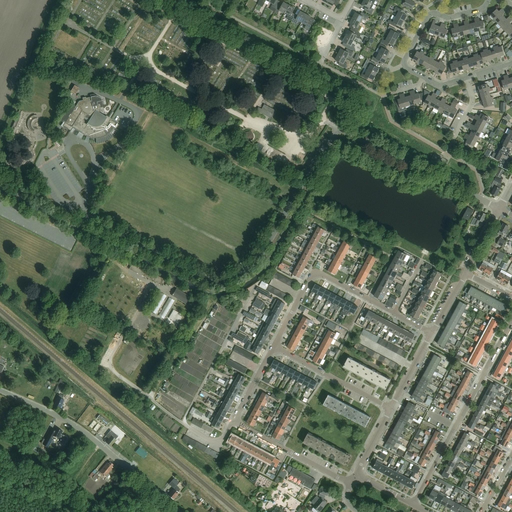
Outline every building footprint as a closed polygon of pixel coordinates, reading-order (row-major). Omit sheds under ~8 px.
[(276,10),(278,7),(279,4),(276,2),(277,0),(270,0),(270,2),(273,4),(271,7),(276,10)] [(372,8),(374,4),(365,0),(364,0),(362,6),(367,8),(365,11),(372,14),(374,10),(372,8)] [(412,10),(416,4),(409,0),(405,0),(403,5),(412,10)] [(285,13),(289,5),(284,3),(281,8),(278,7),(276,10),(275,12),(278,14),(280,11),(285,13)] [(292,21),(295,16),(292,14),(295,8),(289,5),(285,13),(288,15),(287,18),(292,21)] [(404,21),(407,16),(401,13),(403,10),(396,7),(394,11),(398,14),(396,17),(404,21)] [(494,19),(503,11),(502,9),(499,12),(497,9),(490,15),(494,19)] [(302,22),(306,14),(300,11),(297,17),(295,16),(292,21),(297,24),(298,21),(302,22)] [(498,23),(504,17),(502,15),(505,12),(503,11),(494,19),(498,23)] [(368,19),(370,16),(363,13),(361,16),(356,13),(353,18),(361,22),(363,19),(366,21),(367,19),(368,19)] [(306,14),(302,22),(306,25),(305,27),(306,28),(309,30),(312,25),(309,23),(312,17),(306,14)] [(401,27),(404,21),(396,17),(394,21),(391,19),(390,21),(389,20),(388,23),(394,26),(396,24),(401,27)] [(501,27),(511,18),(509,17),(506,19),(504,17),(498,23),(501,27)] [(359,26),(361,22),(353,18),(350,24),(356,27),(354,30),(356,31),(359,33),(362,28),(359,26)] [(480,31),(485,30),(483,21),(480,22),(479,18),(477,18),(480,31)] [(505,31),(511,25),(510,23),(511,20),(511,19),(511,18),(501,27),(505,31)] [(434,34),(437,26),(435,25),(436,21),(434,20),(429,32),(434,34)] [(475,34),(475,32),(472,24),(470,24),(469,21),(466,21),(469,34),(470,36),(475,34)] [(439,36),(444,24),(442,23),(440,27),(437,26),(434,34),(439,36)] [(464,35),(462,26),(459,27),(458,23),(456,24),(459,36),(464,35)] [(446,34),(448,30),(445,29),(446,25),(444,24),(439,36),(444,38),(446,34)] [(397,40),(400,34),(394,31),(395,29),(390,26),(388,29),(392,30),(389,36),(397,40)] [(356,31),(355,34),(349,31),(346,36),(354,41),(356,37),(359,39),(362,34),(359,33),(356,31)] [(352,44),(354,41),(346,36),(343,42),(349,45),(347,48),(354,51),(355,49),(355,48),(354,48),(355,46),(352,44)] [(394,45),(397,40),(389,36),(387,39),(384,37),(381,43),(386,46),(388,42),(394,45)] [(387,58),(390,52),(385,49),(386,47),(380,44),(378,48),(381,50),(379,53),(387,58)] [(496,47),(500,59),(502,58),(501,56),(504,55),(502,47),(499,48),(498,46),(496,47)] [(498,59),(500,59),(496,47),(493,47),(494,49),(491,50),(494,58),(497,57),(498,59)] [(351,57),(354,53),(348,50),(347,52),(341,49),(338,55),(346,59),(348,55),(351,57)] [(494,58),(491,50),(488,51),(488,49),(485,50),(489,62),(491,61),(491,59),(494,58)] [(487,62),(489,62),(485,50),(483,50),(484,52),(481,53),(481,55),(484,62),(487,61),(487,62)] [(417,64),(423,53),(421,51),(420,53),(417,51),(413,59),(416,61),(415,63),(417,64)] [(384,63),(387,58),(379,53),(376,59),(373,57),(372,60),(377,63),(379,60),(384,63)] [(423,65),(427,57),(424,55),(425,54),(423,53),(417,64),(419,65),(420,63),(423,65)] [(481,55),(479,56),(478,54),(476,55),(479,67),(481,66),(481,64),(484,63),(484,62),(481,55)] [(344,62),(346,59),(338,55),(335,60),(341,63),(340,66),(346,69),(348,67),(347,66),(348,64),(344,62)] [(477,67),(479,67),(476,55),(473,55),(474,57),(471,58),(474,67),(477,66),(477,67)] [(427,69),(432,58),(430,56),(429,58),(427,57),(423,65),(426,66),(425,68),(427,69)] [(474,67),(471,58),(468,59),(468,57),(465,58),(469,70),(471,69),(471,68),(474,67)] [(432,70),(436,62),(434,60),(435,59),(432,58),(427,69),(428,70),(429,68),(432,70)] [(467,71),(469,70),(465,58),(463,59),(464,60),(461,61),(463,70),(467,69),(467,71)] [(376,74),(379,69),(373,66),(375,63),(369,60),(367,65),(370,67),(368,70),(376,74)] [(463,70),(461,61),(458,62),(457,60),(455,61),(459,73),(461,73),(460,71),(463,70)] [(436,74),(442,63),(440,61),(439,63),(436,62),(432,70),(435,71),(434,73),(436,74)] [(457,74),(459,73),(455,61),(453,62),(453,64),(449,65),(449,73),(453,72),(453,73),(456,72),(457,74)] [(442,75),(446,67),(443,65),(444,64),(442,63),(436,74),(438,75),(439,73),(442,75)] [(373,80),(376,74),(368,70),(366,73),(363,72),(361,76),(366,79),(367,77),(373,80)] [(478,93),(490,89),(489,87),(488,87),(487,84),(478,87),(479,90),(477,90),(478,93)] [(481,97),(490,95),(489,92),(491,91),(490,89),(478,93),(479,95),(480,94),(481,97)] [(416,104),(421,102),(421,101),(423,100),(423,93),(419,94),(418,93),(416,94),(414,90),(412,91),(416,104)] [(429,105),(435,94),(433,93),(431,96),(429,95),(430,93),(424,90),(424,100),(426,101),(424,103),(429,105)] [(70,104),(60,120),(63,123),(64,122),(65,123),(63,126),(71,131),(73,128),(83,134),(84,135),(85,136),(86,136),(87,136),(87,137),(88,137),(89,137),(90,138),(91,138),(92,138),(93,138),(94,138),(95,138),(96,138),(96,143),(97,143),(99,142),(101,142),(103,141),(105,141),(107,140),(109,139),(111,138),(112,137),(113,136),(110,133),(111,132),(112,130),(113,129),(114,128),(113,127),(116,123),(111,120),(111,119),(106,116),(106,117),(99,112),(100,111),(99,108),(103,107),(101,98),(94,94),(89,95),(89,97),(86,98),(86,99),(79,101),(75,107),(74,106),(74,105),(71,103),(70,104)] [(406,107),(402,94),(399,95),(401,99),(398,100),(399,104),(396,105),(398,113),(402,112),(402,111),(406,110),(405,107),(406,107)] [(411,105),(408,97),(405,97),(404,94),(402,94),(406,107),(411,105)] [(434,108),(438,100),(436,99),(437,95),(435,94),(429,105),(434,108)] [(481,103),(493,99),(493,97),(491,97),(490,95),(481,97),(482,100),(481,101),(481,103)] [(439,111),(445,99),(443,98),(441,101),(438,100),(434,108),(439,111)] [(444,113),(448,105),(445,104),(447,100),(445,99),(439,111),(444,113)] [(492,102),(494,102),(493,99),(481,103),(482,105),(483,104),(484,108),(493,105),(492,102)] [(447,118),(448,116),(454,104),(452,103),(450,107),(448,105),(444,113),(442,116),(447,118)] [(273,115),(276,110),(264,104),(262,109),(259,107),(257,110),(272,118),(274,115),(273,115)] [(455,109),(457,105),(454,104),(448,116),(453,118),(457,110),(455,109)] [(14,135),(24,111),(20,110),(10,133),(14,135)] [(487,123),(489,118),(481,113),(480,116),(476,114),(475,117),(487,123)] [(489,124),(487,123),(475,117),(474,119),(477,121),(476,123),(484,127),(486,129),(489,124)] [(482,132),(484,127),(476,123),(475,126),(471,124),(470,126),(482,132)] [(484,133),(482,132),(470,126),(469,128),(472,130),(471,133),(479,137),(481,138),(484,133)] [(251,137),(250,134),(248,133),(245,133),(243,136),(244,139),(243,141),(245,142),(247,140),(250,140),(251,137)] [(477,142),(479,137),(471,133),(470,135),(466,134),(465,136),(477,142)] [(474,147),(477,142),(465,136),(464,138),(467,140),(466,142),(474,147)] [(511,143),(506,140),(503,145),(511,149),(511,143)] [(263,146),(257,142),(254,147),(255,148),(254,150),(259,153),(263,146)] [(511,151),(511,149),(503,145),(501,149),(509,154),(510,151),(511,151)] [(507,156),(509,154),(501,149),(498,154),(510,160),(511,158),(507,156)] [(445,168),(449,160),(438,153),(434,159),(434,161),(445,168)] [(509,162),(510,160),(498,154),(498,155),(496,159),(504,163),(505,160),(509,162)] [(502,174),(504,171),(499,168),(495,175),(500,178),(502,174)] [(491,194),(492,194),(496,196),(500,189),(501,187),(499,186),(502,180),(496,177),(494,180),(491,186),(494,188),(491,194)] [(467,222),(473,212),(467,209),(462,219),(467,222)] [(482,223),(486,215),(481,212),(477,219),(474,218),(471,223),(477,226),(479,221),(482,223)] [(507,230),(509,227),(508,226),(509,226),(506,224),(505,225),(503,224),(502,227),(500,226),(498,230),(500,231),(498,233),(503,236),(504,233),(508,235),(510,231),(507,230)] [(318,227),(316,232),(322,236),(325,230),(318,227)] [(316,232),(313,238),(319,241),(322,236),(316,232)] [(313,238),(310,243),(316,246),(319,241),(313,238)] [(505,241),(500,238),(496,244),(501,247),(505,241)] [(348,250),(351,245),(344,241),(342,244),(340,243),(340,245),(341,246),(348,250)] [(310,243),(307,248),(313,252),(316,246),(310,243)] [(346,255),(348,250),(341,246),(340,245),(338,248),(335,246),(333,248),(337,250),(339,251),(346,255)] [(307,248),(304,254),(311,257),(313,252),(307,248)] [(343,260),(346,255),(339,251),(337,255),(335,254),(334,255),(343,260)] [(395,256),(405,262),(406,262),(404,261),(407,255),(404,253),(398,251),(395,256)] [(498,254),(493,262),(500,265),(505,254),(499,251),(498,254)] [(304,254),(301,259),(308,262),(311,257),(304,254)] [(377,258),(370,255),(368,254),(365,259),(367,260),(374,263),(377,258)] [(340,265),(343,260),(334,255),(332,259),(332,260),(340,265)] [(404,265),(405,262),(395,256),(392,262),(401,267),(402,264),(404,265)] [(305,268),(308,262),(301,259),(300,261),(298,264),(305,268)] [(340,265),(332,260),(330,259),(329,262),(327,260),(326,263),(329,265),(331,266),(338,270),(340,265)] [(371,268),(374,263),(367,260),(365,263),(364,262),(363,264),(371,268)] [(294,268),(283,262),(282,264),(293,270),(294,268)] [(398,272),(401,267),(392,262),(389,268),(398,272)] [(161,285),(164,279),(132,263),(129,269),(161,285)] [(484,272),(488,266),(482,263),(479,270),(484,272)] [(298,264),(296,269),(302,273),(305,268),(298,264)] [(369,273),(371,268),(363,264),(362,266),(360,265),(358,268),(360,269),(362,270),(369,273)] [(488,264),(488,266),(484,272),(490,275),(494,267),(488,264)] [(335,275),(338,270),(331,266),(329,265),(326,270),(328,271),(335,275)] [(395,278),(398,272),(389,268),(386,273),(395,278)] [(296,269),(293,275),(299,278),(302,273),(296,269)] [(369,273),(362,270),(360,269),(357,274),(359,275),(366,278),(369,273)] [(431,276),(439,280),(442,274),(434,270),(431,276)] [(502,282),(505,275),(500,272),(496,279),(502,282)] [(392,284),(395,278),(386,273),(383,279),(392,284)] [(363,284),(366,278),(359,275),(357,274),(355,277),(355,279),(356,280),(363,284)] [(507,285),(511,278),(505,275),(502,282),(507,285)] [(436,285),(439,280),(431,276),(428,281),(436,285)] [(360,289),(363,284),(356,280),(355,279),(352,284),(354,285),(360,289)] [(389,290),(392,284),(383,279),(380,285),(389,290)] [(262,281),(261,283),(267,287),(265,290),(266,290),(269,285),(262,281)] [(433,291),(436,285),(428,281),(425,287),(433,291)] [(315,285),(312,291),(317,294),(321,288),(315,285)] [(385,295),(389,290),(380,285),(377,290),(385,295)] [(270,294),(258,287),(256,290),(272,299),(273,298),(269,295),(270,294)] [(430,297),(433,291),(425,287),(422,293),(419,291),(430,297)] [(466,288),(464,292),(467,293),(465,297),(467,298),(469,294),(473,297),(474,297),(478,290),(471,287),(470,290),(466,288)] [(317,294),(315,299),(317,300),(320,295),(322,297),(326,290),(321,288),(317,294)] [(430,297),(419,291),(414,288),(412,292),(417,294),(417,293),(421,295),(419,298),(427,302),(430,297)] [(186,304),(190,297),(176,289),(172,296),(186,304)] [(322,297),(321,298),(324,300),(325,298),(328,300),(331,293),(326,290),(322,297)] [(382,301),(385,295),(377,290),(374,296),(382,301)] [(473,297),(472,300),(473,301),(475,298),(479,300),(480,300),(483,293),(478,290),(474,297),(473,297)] [(156,314),(167,296),(161,293),(150,311),(156,314)] [(331,293),(328,300),(333,302),(337,296),(331,293)] [(479,300),(477,303),(479,304),(481,301),(485,303),(486,303),(489,297),(483,293),(480,300),(479,300)] [(337,296),(333,302),(338,305),(339,305),(342,299),(337,296)] [(164,319),(175,301),(169,297),(159,316),(164,319)] [(485,303),(483,307),(485,308),(487,304),(491,306),(492,307),(495,300),(489,297),(486,303),(485,303)] [(424,308),(427,302),(419,298),(416,304),(424,308)] [(256,299),(254,303),(263,307),(265,304),(263,303),(256,299)] [(338,305),(336,310),(338,311),(341,306),(344,308),(347,302),(342,299),(339,305),(338,305)] [(273,305),(282,310),(285,304),(279,301),(276,300),(273,305)] [(491,306),(489,310),(491,311),(493,307),(497,309),(498,310),(502,303),(495,300),(492,307),(491,306)] [(344,308),(341,313),(343,314),(346,309),(349,311),(353,305),(347,302),(344,308)] [(460,302),(457,308),(464,312),(463,313),(467,314),(468,312),(465,310),(467,305),(460,302)] [(497,309),(495,313),(497,314),(499,310),(504,313),(508,306),(502,303),(498,310),(497,309)] [(421,314),(424,308),(416,304),(413,310),(421,314)] [(282,310),(273,305),(272,305),(271,308),(274,310),(273,312),(279,316),(282,310)] [(349,311),(346,316),(349,317),(350,314),(352,312),(355,314),(358,308),(353,305),(349,311)] [(457,308),(454,314),(461,318),(460,319),(464,320),(465,318),(461,316),(463,313),(464,312),(457,308)] [(173,310),(169,318),(178,323),(183,315),(173,310)] [(417,319),(421,314),(413,310),(410,315),(417,319)] [(279,316),(273,312),(270,311),(267,316),(276,321),(279,316)] [(371,322),(375,314),(369,311),(368,312),(367,313),(365,318),(363,321),(365,323),(367,320),(371,322)] [(256,318),(245,312),(243,315),(254,321),(256,318)] [(375,328),(380,317),(375,314),(371,322),(376,325),(375,328)] [(454,314),(451,320),(457,324),(457,325),(461,326),(462,324),(458,322),(460,319),(461,318),(454,314)] [(273,327),(276,321),(267,316),(264,322),(273,327)] [(308,326),(311,321),(302,316),(299,321),(301,322),(308,326)] [(382,328),(386,320),(380,317),(375,328),(373,331),(375,332),(377,329),(379,326),(382,328)] [(493,319),(490,325),(496,328),(499,322),(493,319)] [(386,334),(392,323),(386,320),(382,328),(381,331),(382,332),(383,332),(384,329),(388,331),(386,334)] [(455,328),(457,325),(457,324),(451,320),(447,326),(454,330),(453,331),(457,332),(458,330),(455,328)] [(270,332),(273,327),(264,322),(261,327),(270,332)] [(305,331),(308,326),(301,322),(299,326),(297,325),(296,326),(298,327),(305,331)] [(392,337),(397,326),(392,323),(386,334),(384,337),(386,339),(388,335),(390,332),(393,334),(392,337)] [(490,325),(487,330),(493,333),(496,328),(490,325)] [(397,340),(403,329),(397,326),(392,337),(390,340),(392,341),(394,338),(396,335),(399,337),(397,340)] [(447,326),(444,332),(451,335),(450,336),(454,338),(455,336),(452,334),(453,331),(454,330),(447,326)] [(267,337),(270,332),(261,327),(258,333),(267,337)] [(303,336),(305,331),(298,327),(296,331),(294,330),(294,331),(296,332),(303,336)] [(405,340),(409,332),(403,329),(397,340),(395,343),(397,345),(399,341),(400,341),(401,338),(405,340)] [(336,334),(329,330),(327,330),(325,335),(334,339),(336,334)] [(487,330),(484,336),(490,339),(493,333),(487,330)] [(300,341),(303,336),(296,332),(294,331),(291,336),(300,341)] [(237,335),(247,341),(249,338),(247,336),(239,332),(237,335)] [(409,332),(405,340),(411,343),(415,335),(409,332)] [(444,332),(441,338),(448,341),(447,343),(451,344),(452,342),(448,340),(450,336),(451,335),(444,332)] [(267,337),(258,333),(255,338),(264,343),(267,337)] [(237,335),(235,339),(243,343),(246,344),(247,341),(237,335)] [(331,345),(334,339),(325,335),(323,338),(322,340),(331,345)] [(297,346),(300,341),(291,336),(288,341),(290,342),(297,346)] [(484,336),(481,341),(487,344),(490,339),(484,336)] [(261,348),(264,343),(255,338),(252,343),(251,342),(251,343),(261,348)] [(441,338),(438,344),(442,346),(441,348),(448,350),(449,348),(445,346),(447,343),(448,341),(441,338)] [(328,350),(331,345),(322,340),(320,343),(319,345),(321,346),(328,350)] [(481,341),(478,346),(484,350),(487,344),(481,341)] [(288,346),(287,345),(286,346),(288,347),(288,348),(294,351),(297,346),(290,342),(290,343),(288,346)] [(258,354),(261,348),(251,343),(250,345),(251,345),(248,351),(252,352),(252,351),(258,354)] [(326,355),(328,350),(321,346),(319,345),(318,348),(315,347),(314,348),(317,350),(319,351),(326,355)] [(478,346),(476,352),(481,355),(484,350),(478,346)] [(323,360),(326,355),(319,351),(317,350),(315,353),(311,351),(310,351),(309,352),(310,353),(316,356),(323,360)] [(476,352),(473,357),(479,361),(481,355),(476,352)] [(320,365),(323,360),(316,356),(310,353),(310,355),(315,358),(314,359),(312,358),(311,360),(320,365)] [(505,354),(502,359),(508,362),(511,357),(505,354)] [(435,355),(432,361),(438,364),(437,366),(442,367),(443,365),(439,363),(441,358),(435,355)] [(464,357),(463,359),(470,363),(476,366),(479,361),(473,357),(471,361),(464,357)] [(358,375),(363,365),(349,358),(344,367),(358,375)] [(502,359),(499,365),(505,368),(508,362),(502,359)] [(271,367),(268,372),(270,373),(273,368),(276,369),(280,363),(274,360),(271,366),(271,367)] [(436,369),(437,366),(438,364),(432,361),(428,367),(435,370),(434,372),(438,373),(441,375),(442,372),(440,371),(439,371),(436,369)] [(280,363),(276,369),(282,372),(285,366),(280,363)] [(372,382),(377,372),(363,365),(358,375),(372,382)] [(499,365),(496,370),(502,373),(504,370),(505,368),(499,365)] [(285,366),(282,372),(287,375),(290,369),(285,366)] [(428,367),(425,373),(432,376),(431,378),(435,379),(436,377),(432,375),(434,372),(435,370),(428,367)] [(290,369),(287,375),(292,378),(296,372),(290,369)] [(496,370),(493,375),(499,379),(502,373),(496,370)] [(214,377),(221,381),(224,375),(218,371),(214,377)] [(465,376),(470,379),(473,373),(468,371),(465,376)] [(298,381),(301,374),(296,372),(292,378),(295,379),(298,381)] [(386,390),(391,380),(377,372),(372,382),(386,390)] [(425,373),(422,379),(429,382),(428,384),(432,385),(433,383),(429,381),(431,378),(432,376),(425,373)] [(301,374),(298,381),(303,384),(306,377),(301,374)] [(470,379),(465,376),(462,374),(461,376),(460,377),(464,379),(462,382),(468,385),(470,379)] [(243,384),(246,378),(239,375),(236,380),(234,379),(236,380),(243,384)] [(306,377),(303,384),(308,386),(312,380),(306,377)] [(240,389),(243,384),(236,380),(234,379),(231,385),(233,386),(240,389)] [(422,379),(419,385),(425,389),(425,390),(429,391),(430,389),(426,387),(428,384),(429,382),(422,379)] [(312,380),(308,386),(314,389),(317,383),(312,380)] [(465,390),(468,385),(462,382),(459,380),(457,382),(461,384),(459,387),(465,390)] [(455,383),(453,386),(455,387),(455,388),(458,390),(456,393),(462,395),(465,390),(459,387),(456,385),(457,384),(455,383)] [(499,391),(498,390),(499,388),(501,389),(502,386),(497,383),(496,385),(491,383),(488,389),(497,393),(498,392),(499,391)] [(419,385),(415,391),(422,395),(421,396),(425,398),(426,395),(423,393),(425,390),(425,389),(419,385)] [(237,395),(240,389),(233,386),(230,391),(237,395)] [(496,395),(497,393),(488,389),(485,394),(494,399),(496,395)] [(234,400),(237,395),(230,391),(227,397),(234,400)] [(415,391),(412,397),(416,399),(415,401),(422,403),(423,401),(419,399),(421,396),(422,395),(415,391)] [(267,401),(270,396),(263,392),(261,396),(259,395),(259,396),(267,401)] [(459,401),(462,395),(456,393),(453,398),(459,401)] [(55,404),(60,407),(64,400),(63,399),(64,396),(60,394),(58,397),(55,404)] [(491,404),(492,403),(494,399),(485,394),(482,399),(491,404)] [(338,412),(343,402),(329,395),(324,404),(338,412)] [(265,406),(267,401),(259,396),(256,401),(258,402),(265,406)] [(231,406),(234,400),(227,397),(225,402),(231,406)] [(456,406),(459,401),(453,398),(451,403),(456,406)] [(491,406),(491,404),(482,399),(479,405),(485,408),(487,405),(490,407),(491,406)] [(262,411),(265,406),(258,402),(256,401),(254,405),(253,407),(262,411)] [(228,411),(231,406),(225,402),(222,408),(220,407),(228,411)] [(338,412),(345,415),(352,419),(357,410),(343,402),(338,412)] [(413,412),(412,413),(416,415),(418,416),(418,414),(417,413),(413,411),(416,406),(409,402),(406,408),(413,412)] [(448,409),(451,403),(448,402),(447,405),(446,404),(445,406),(443,408),(442,411),(449,414),(451,411),(448,409)] [(453,412),(456,406),(451,403),(448,409),(453,412)] [(296,410),(289,406),(287,405),(284,410),(286,411),(293,415),(296,410)] [(485,411),(487,409),(485,408),(479,405),(476,410),(485,415),(482,413),(484,411),(485,411)] [(204,416),(206,412),(193,407),(191,412),(195,414),(196,413),(204,416)] [(228,411),(220,407),(219,407),(218,410),(220,411),(219,413),(217,412),(225,417),(228,411)] [(259,416),(262,411),(253,407),(251,412),(252,413),(259,416)] [(406,408),(403,414),(409,418),(409,419),(413,421),(414,419),(410,417),(412,413),(413,412),(406,408)] [(290,420),(293,415),(286,411),(284,410),(282,414),(282,415),(284,416),(290,420)] [(352,419),(359,423),(366,427),(371,417),(357,410),(352,419)] [(484,418),(485,415),(476,410),(474,416),(479,419),(481,416),(484,418)] [(222,422),(225,417),(217,412),(214,418),(213,417),(222,422)] [(257,421),(259,416),(252,413),(251,416),(249,415),(248,417),(250,418),(257,421)] [(108,425),(110,421),(100,414),(98,418),(108,425)] [(403,414),(399,420),(406,424),(406,425),(409,427),(410,425),(407,423),(409,419),(409,418),(403,414)] [(288,425),(290,420),(284,416),(282,415),(280,419),(279,420),(288,425)] [(476,424),(479,419),(474,416),(471,421),(479,426),(476,424)] [(219,428),(222,422),(213,417),(211,421),(214,422),(213,425),(219,428)] [(254,427),(257,421),(250,418),(248,421),(246,420),(245,422),(247,423),(254,427)] [(285,430),(288,425),(279,420),(276,425),(278,426),(285,430)] [(404,429),(406,425),(406,424),(399,420),(396,426),(403,430),(402,431),(406,433),(407,431),(404,429)] [(478,428),(479,426),(471,421),(468,427),(473,430),(475,427),(478,428)] [(506,426),(507,425),(504,424),(503,427),(505,428),(504,429),(505,430),(504,432),(511,436),(511,435),(511,429),(506,426)] [(282,435),(285,430),(278,426),(276,430),(274,429),(274,430),(282,435)] [(400,435),(402,431),(403,430),(396,426),(393,432),(400,436),(399,437),(403,439),(405,440),(406,438),(404,437),(400,435)] [(62,431),(57,428),(55,431),(51,429),(43,444),(48,447),(52,439),(56,441),(57,437),(61,439),(59,442),(64,445),(67,440),(69,437),(65,435),(63,434),(63,435),(61,434),(62,431)] [(111,447),(117,440),(116,439),(118,436),(111,430),(106,436),(109,439),(106,442),(111,447)] [(279,440),(282,435),(274,430),(273,432),(275,432),(273,435),(272,434),(271,435),(273,436),(273,437),(279,440)] [(433,436),(438,439),(441,434),(436,431),(434,430),(433,433),(435,434),(433,436)] [(393,432),(390,438),(397,442),(396,443),(399,444),(400,445),(401,443),(397,441),(399,437),(400,436),(393,432)] [(435,445),(436,444),(438,439),(433,436),(430,435),(431,433),(428,432),(427,435),(429,436),(428,437),(429,438),(428,441),(435,445)] [(462,438),(468,441),(469,438),(475,441),(477,436),(469,432),(468,434),(465,433),(462,438)] [(509,442),(511,436),(504,432),(501,438),(500,437),(509,442)] [(303,443),(310,446),(317,450),(323,441),(308,433),(303,443)] [(234,444),(238,438),(233,435),(229,441),(234,444)] [(500,437),(501,436),(499,435),(497,438),(500,439),(499,440),(502,442),(501,445),(502,445),(502,446),(503,446),(506,447),(509,442),(500,437)] [(238,438),(234,444),(240,447),(243,441),(238,438)] [(390,438),(386,445),(391,447),(390,449),(397,451),(398,449),(397,449),(394,447),(395,444),(396,443),(397,442),(390,438)] [(471,443),(468,441),(462,438),(459,443),(464,446),(467,448),(468,445),(470,445),(470,444),(472,445),(474,442),(472,441),(471,443)] [(245,450),(249,444),(243,441),(240,447),(245,450)] [(331,458),(336,448),(323,441),(317,450),(331,458)] [(424,446),(432,450),(435,445),(428,441),(425,446),(424,446)] [(395,444),(394,447),(397,449),(398,448),(405,452),(407,448),(400,445),(399,444),(396,443),(395,444)] [(424,446),(425,444),(422,443),(421,446),(423,447),(422,448),(426,450),(424,453),(430,456),(432,450),(424,446)] [(461,452),(464,446),(459,443),(456,449),(461,452)] [(245,450),(247,451),(250,453),(254,446),(252,445),(250,444),(249,444),(245,450)] [(253,454),(256,456),(259,449),(254,446),(249,455),(248,458),(250,459),(251,456),(253,454)] [(493,455),(495,456),(500,458),(503,453),(500,452),(502,449),(496,446),(493,451),(495,452),(493,455)] [(331,458),(338,461),(346,465),(351,456),(336,448),(331,458)] [(256,456),(261,459),(264,452),(259,449),(256,456)] [(465,454),(461,452),(456,449),(453,454),(459,457),(460,455),(464,456),(464,455),(466,456),(468,453),(466,452),(465,454)] [(144,450),(140,455),(144,459),(148,454),(144,450)] [(430,456),(424,453),(422,451),(419,457),(421,458),(427,461),(430,456)] [(264,452),(261,459),(266,461),(270,455),(264,452)] [(458,464),(460,461),(462,460),(462,459),(459,457),(453,454),(450,460),(456,463),(458,464)] [(270,455),(266,461),(272,464),(275,458),(270,455)] [(497,464),(500,458),(495,456),(492,461),(497,464)] [(279,471),(282,464),(279,463),(281,461),(275,458),(272,464),(269,469),(272,471),(275,466),(277,467),(276,469),(279,471)] [(424,467),(427,461),(421,458),(418,464),(424,467)] [(379,471),(382,465),(383,462),(378,459),(373,468),(379,471)] [(458,464),(456,463),(450,460),(447,465),(456,469),(457,467),(459,466),(460,467),(462,464),(460,463),(459,464),(458,464)] [(494,469),(497,464),(492,461),(489,467),(494,469)] [(112,467),(113,465),(110,462),(108,464),(107,463),(99,472),(105,477),(108,474),(113,468),(112,467)] [(384,474),(387,468),(382,465),(379,471),(384,474)] [(456,473),(457,470),(456,469),(447,465),(444,471),(450,474),(452,471),(456,473)] [(494,469),(489,467),(485,465),(485,466),(484,467),(485,468),(484,471),(486,472),(491,475),(494,469)] [(286,471),(291,473),(290,475),(303,482),(302,484),(311,489),(316,480),(294,468),(289,466),(286,471)] [(390,477),(395,468),(392,466),(390,469),(387,468),(384,474),(390,477)] [(404,468),(403,468),(400,467),(399,469),(401,470),(399,474),(395,480),(401,483),(404,477),(402,476),(404,473),(403,472),(403,471),(402,471),(404,468)] [(395,480),(399,474),(393,471),(395,468),(390,477),(395,480)] [(282,470),(279,476),(284,479),(287,473),(282,470)] [(447,479),(450,474),(444,471),(441,476),(447,479)] [(491,475),(486,472),(484,471),(482,473),(483,473),(481,476),(488,480),(491,475)] [(486,485),(488,480),(481,476),(480,475),(481,474),(478,473),(477,476),(479,477),(478,478),(480,479),(478,481),(486,485)] [(406,486),(409,479),(404,477),(401,483),(406,486)] [(411,477),(409,479),(406,486),(412,489),(417,480),(411,477)] [(176,480),(171,486),(174,489),(168,495),(173,499),(179,493),(178,492),(180,489),(176,486),(179,483),(176,480)] [(483,491),(485,486),(486,485),(478,481),(477,481),(476,484),(477,484),(475,487),(483,491)] [(483,491),(475,487),(474,486),(475,485),(472,484),(471,487),(473,488),(471,492),(480,497),(483,491)] [(434,500),(439,491),(433,488),(429,497),(434,500)] [(511,495),(511,493),(506,490),(503,496),(509,498),(510,495),(511,495)] [(440,503),(445,494),(439,491),(434,500),(440,503)] [(450,498),(447,496),(445,494),(440,503),(446,506),(449,499),(450,498)] [(317,496),(311,502),(314,505),(313,506),(314,507),(311,510),(313,511),(317,511),(319,511),(327,503),(321,497),(320,498),(317,496)] [(451,509),(455,502),(451,500),(453,497),(451,496),(450,498),(449,499),(446,506),(451,509)] [(473,496),(471,499),(470,501),(475,504),(478,499),(473,496)] [(506,503),(509,498),(503,496),(500,501),(508,505),(509,505),(506,503)] [(506,510),(508,505),(500,501),(497,506),(503,509),(503,508),(506,510)] [(456,511),(461,505),(455,502),(451,509),(456,511)]
